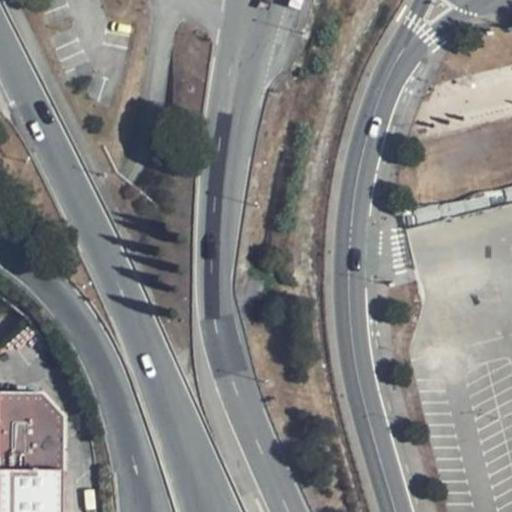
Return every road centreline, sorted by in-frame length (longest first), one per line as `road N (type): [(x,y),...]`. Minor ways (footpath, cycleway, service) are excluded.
road 1 (motorway): [(287,511),(233,381),(213,271),(224,152),(254,0)]
road 2 (motorway): [(0,36),(151,346),(207,511)]
road 3 (unclassified): [(422,27),(392,65),(360,152),(351,205),(358,382),(392,511)]
road 4 (motorway): [(0,249),(61,299),(91,340),(110,381),(141,511)]
